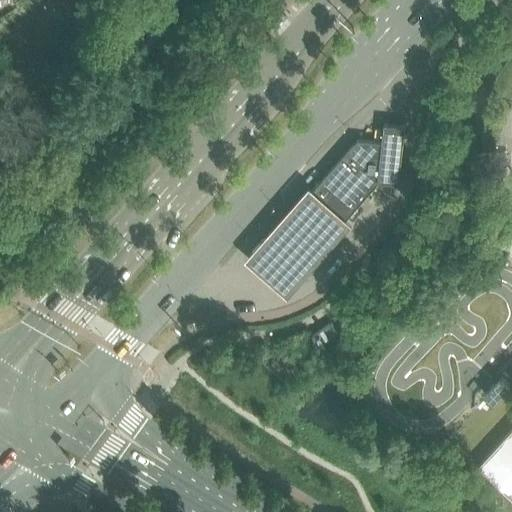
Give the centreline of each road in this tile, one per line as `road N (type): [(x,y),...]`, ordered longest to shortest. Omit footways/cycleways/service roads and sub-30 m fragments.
road 1 (secondary): [(349,0),(4,372)]
road 2 (secondary): [(117,351),(432,0)]
road 3 (unknown): [(471,395),(457,351),(448,354),(447,400),(432,399),(430,377),(407,386),(401,376),(445,332),(482,344),(486,330),(465,309),(474,297),(492,289),(511,298)]
road 4 (unknown): [(511,278),(470,285),(392,370),(394,401),(427,422),(451,417),(471,395)]
road 5 (primary): [(237,511),(213,480),(131,420),(117,351)]
road 6 (primary): [(235,511),(65,409)]
road 7 (primary): [(23,450),(126,511)]
